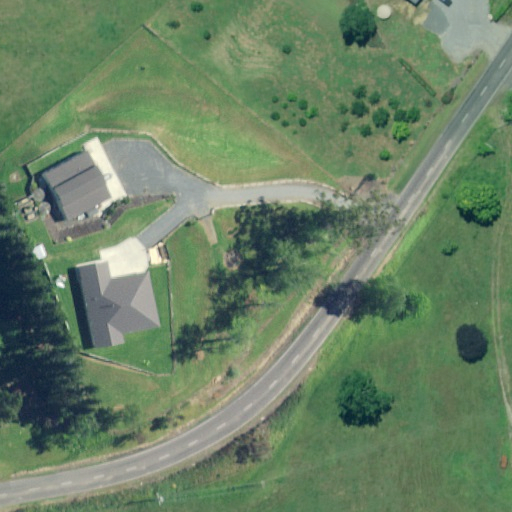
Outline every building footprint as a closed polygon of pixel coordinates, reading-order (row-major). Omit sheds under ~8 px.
[(393,7),(381,9),(383,19),(395,16),(393,7)] [(79,144),(83,152),(41,175),(66,221),(93,206),(103,215),(117,200),(128,196),(124,189),(99,143),(95,135),(79,144)] [(37,202),(39,202),(42,199),(43,198),(43,197),(44,195),(44,194),(44,193),(43,191),(43,190),(42,189),(41,188),(40,187),(38,187),(37,187),(36,186),(34,187),(33,187),(32,188),(31,188),(30,189),(29,191),(28,192),(28,193),(28,194),(28,196),(29,197),(29,198),(30,199),(31,200),(32,201),(33,202),(35,202),(36,202),(37,202)] [(45,216),(46,216),(49,214),(50,212),(51,211),(51,210),(51,208),(51,207),(51,206),(50,205),(49,203),(48,203),(47,202),(46,201),(44,201),(43,201),(42,201),(40,201),(39,202),(38,203),(37,204),(36,205),(36,206),(36,207),(35,209),(36,210),(36,212),(37,213),(37,214),(38,215),(40,216),(41,216),(42,216),(43,217),(45,216)] [(44,256),(39,245),(27,250),(31,261),(44,256)] [(109,280),(104,262),(75,268),(93,350),(120,344),(118,334),(154,326),(143,273),(109,280)]
